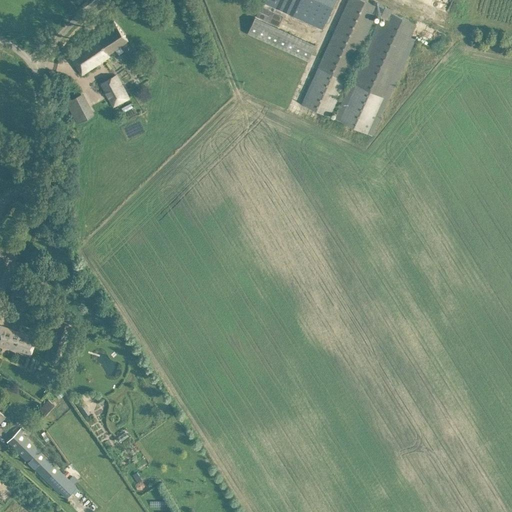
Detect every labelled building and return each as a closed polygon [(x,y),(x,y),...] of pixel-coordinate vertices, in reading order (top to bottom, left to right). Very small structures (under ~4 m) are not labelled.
[(262,0),(262,1),(322,28),(335,0),(262,0)] [(347,0),(301,103),(330,116),(376,13),(380,15),(334,117),(372,135),(416,39),(410,36),(417,23),(394,13),(396,9),(375,0),(374,3),(366,0),(347,0)] [(316,45),(255,18),(248,34),(309,61),(316,45)] [(69,54),(74,62),(82,73),(104,58),(103,57),(128,39),(120,29),(114,20),(104,27),(105,29),(69,54)] [(116,74),(101,82),(113,106),(128,98),(116,74)] [(84,90),(76,94),(85,116),(92,112),(84,90)] [(46,359),(58,363),(71,325),(58,321),(46,359)] [(0,344),(3,345),(14,349),(14,348),(30,353),(35,338),(0,325),(0,344)] [(48,399),(39,408),(45,414),(54,404),(48,399)] [(90,412),(82,399),(75,403),(84,416),(90,412)] [(66,496),(77,485),(66,476),(64,473),(21,432),(24,429),(21,426),(18,429),(7,441),(59,491),(60,491),(66,496)] [(136,472),(132,474),(137,482),(141,480),(136,472)]
